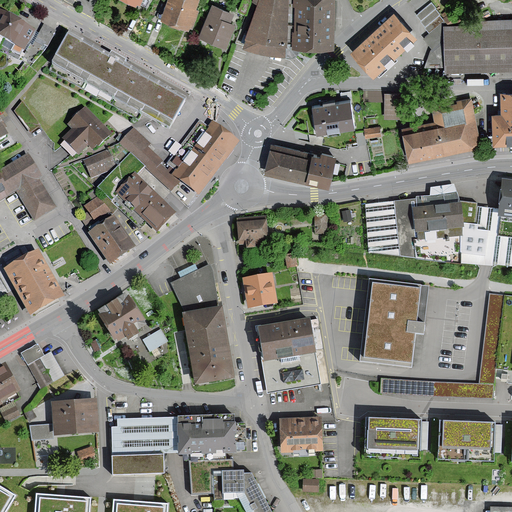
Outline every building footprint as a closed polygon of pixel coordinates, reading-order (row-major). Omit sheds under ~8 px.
[(127,0),(125,4),(135,10),(139,3),(146,7),(149,0),(127,0)] [(162,2),(156,17),(185,27),(186,23),(192,25),(198,9),(192,7),(194,0),(171,0),(169,5),(162,2)] [(242,0),(239,10),(246,13),(250,0),(242,0)] [(259,0),(247,36),(245,49),(294,55),(295,45),(334,45),(333,0),(259,0)] [(435,28),(445,21),(431,2),(417,13),(431,32),(435,28)] [(214,6),(203,32),(225,42),(233,25),(226,22),(230,12),(214,6)] [(0,36),(5,39),(15,21),(0,12),(0,36)] [(352,52),(373,76),(417,38),(396,14),(352,52)] [(34,31),(15,21),(5,39),(5,40),(0,49),(18,59),(34,31)] [(445,21),(435,28),(444,39),(454,31),(445,21)] [(444,63),(444,67),(511,64),(511,23),(456,27),(456,29),(454,31),(444,39),(433,47),(430,50),(425,64),(444,63)] [(47,47),(55,33),(43,27),(35,41),(47,47)] [(431,32),(425,37),(433,47),(444,39),(435,28),(431,32)] [(145,109),(157,88),(67,37),(55,59),(145,109)] [(33,63),(47,47),(35,41),(33,39),(23,57),(33,63)] [(152,112),(176,98),(157,88),(145,109),(152,112)] [(386,91),(364,91),(364,98),(386,98),(386,115),(402,115),(402,106),(409,107),(409,94),(386,94),(386,91)] [(501,113),(495,113),(495,146),(511,145),(511,93),(500,93),(501,113)] [(176,98),(152,112),(173,124),(185,103),(176,98)] [(312,106),(317,133),(328,131),(328,130),(327,127),(339,125),(339,128),(339,129),(355,127),(350,100),(335,102),(335,99),(327,101),(327,100),(322,101),(323,104),(312,106)] [(438,124),(407,130),(412,156),(478,142),(469,100),(434,107),(438,124)] [(23,102),(15,111),(31,133),(40,126),(23,102)] [(64,140),(78,154),(89,142),(95,148),(97,145),(99,146),(110,136),(85,110),(70,125),(75,130),(64,140)] [(167,165),(200,189),(234,145),(201,120),(167,165)] [(378,128),(365,129),(366,137),(379,134),(378,128)] [(144,168),(170,192),(178,183),(159,166),(162,162),(131,133),(120,145),(144,168)] [(146,221),(156,231),(172,215),(134,179),(144,168),(120,145),(108,151),(113,162),(119,166),(98,189),(107,197),(119,208),(140,228),(146,221)] [(274,145),(269,169),(308,178),(313,154),(313,153),(274,145)] [(108,151),(84,161),(91,177),(114,167),(113,162),(108,151)] [(313,154),(308,178),(327,182),(329,172),(337,174),(340,163),(332,161),(333,156),(322,153),(321,156),(313,154)] [(0,200),(17,190),(36,178),(39,177),(27,158),(0,174),(0,200)] [(36,178),(17,190),(35,219),(54,208),(36,178)] [(511,183),(503,183),(499,221),(511,222),(511,183)] [(458,194),(395,202),(400,257),(484,266),(489,231),(479,230),(479,205),(474,204),(473,189),(458,190),(458,194)] [(98,200),(86,207),(96,221),(109,212),(112,215),(119,208),(107,197),(101,202),(98,200)] [(350,210),(342,211),(344,221),(352,220),(350,210)] [(325,215),(316,215),(316,233),(326,232),(325,215)] [(109,216),(87,230),(111,265),(132,251),(109,216)] [(240,219),(242,244),(247,243),(248,247),(254,246),(254,244),(265,243),(264,239),(265,239),(263,217),(240,219)] [(511,235),(498,234),(494,266),(511,268),(511,235)] [(294,253),(287,255),(288,263),(296,262),(294,253)] [(36,258),(11,273),(32,311),(58,296),(36,258)] [(194,263),(180,270),(182,274),(196,267),(194,263)] [(185,314),(198,382),(234,375),(222,307),(209,266),(172,285),(185,314)] [(247,280),(252,305),(273,301),(269,280),(273,280),(272,276),(247,280)] [(421,286),(369,279),(360,361),(412,368),(416,334),(424,335),(425,324),(417,323),(421,286)] [(97,309),(119,341),(149,322),(128,290),(97,309)] [(259,329),(270,393),(320,384),(320,380),(328,379),(323,350),(315,351),(311,328),(319,327),(318,319),(310,321),(310,320),(259,329)] [(167,341),(161,330),(143,340),(149,351),(167,341)] [(40,358),(43,356),(38,347),(23,356),(28,364),(28,365),(41,389),(52,382),(39,358),(40,358)] [(65,375),(51,351),(43,356),(40,358),(53,382),(65,375)] [(20,395),(4,366),(0,368),(0,405),(13,399),(20,395)] [(97,398),(52,401),(54,432),(98,429),(97,398)] [(0,408),(7,421),(21,414),(13,399),(0,405),(0,408)] [(234,424),(234,415),(179,417),(180,453),(190,453),(190,460),(189,460),(191,495),(214,494),(213,471),(234,471),(233,459),(212,460),(212,452),(246,451),(245,424),(234,424)] [(422,420),(366,417),(365,449),(421,452),(422,420)] [(282,420),(284,450),(315,449),(315,450),(322,450),(320,418),(282,420)] [(496,423),(440,420),(438,452),(494,455),(496,423)] [(52,425),(29,426),(33,441),(53,439),(52,425)] [(163,446),(111,448),(112,475),(164,473),(163,446)] [(243,493),(253,511),(272,511),(252,473),(244,473),(244,470),(234,471),(213,471),(214,494),(243,493)] [(318,480),(304,480),(304,491),(318,491),(318,480)] [(6,511),(16,495),(0,485),(0,511),(6,511)] [(89,511),(91,498),(36,493),(34,511),(89,511)] [(167,511),(168,504),(114,499),(112,511),(167,511)]
